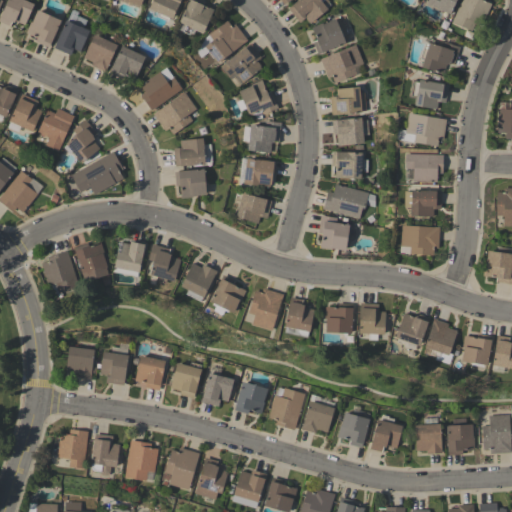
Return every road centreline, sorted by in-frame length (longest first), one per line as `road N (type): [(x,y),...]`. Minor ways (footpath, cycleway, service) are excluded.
road 1 (residential): [(6,253),(88,218),(149,216),(308,275),(398,282),(511,312)]
road 2 (residential): [(39,401),(135,413),(391,483),(511,478)]
road 3 (residential): [(282,268),(308,170),(306,106),(282,44),(245,0)]
road 4 (residential): [(452,297),(467,249),(479,99),(511,25)]
road 5 (residential): [(0,247),(23,290),(39,364),(32,432),(5,511)]
road 6 (residential): [(149,216),(147,152),(126,119),(0,52)]
